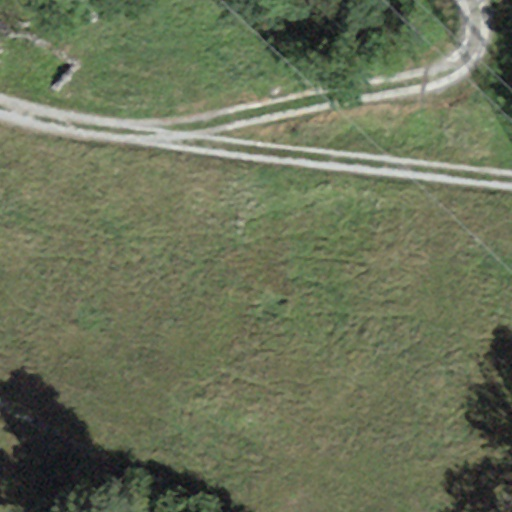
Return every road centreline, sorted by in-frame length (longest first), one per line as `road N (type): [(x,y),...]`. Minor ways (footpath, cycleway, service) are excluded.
road 1 (track): [(0,108),(511,181)]
road 2 (track): [(175,135),(418,86),(457,67),(470,47),(469,0)]
